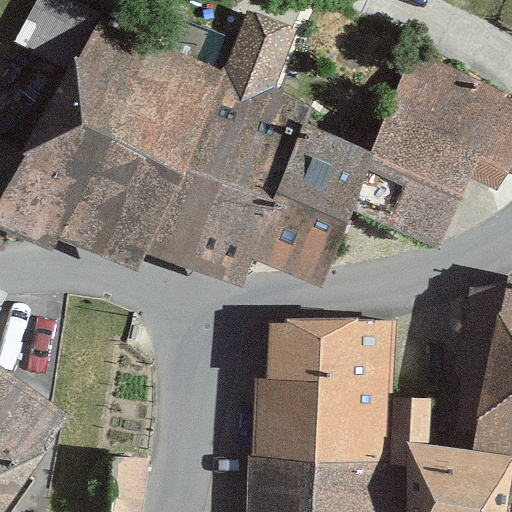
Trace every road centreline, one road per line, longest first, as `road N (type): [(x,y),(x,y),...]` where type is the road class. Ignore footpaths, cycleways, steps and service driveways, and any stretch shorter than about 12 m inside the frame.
road 1 (residential): [(511,223),(365,294),(221,305)]
road 2 (residential): [(0,268),(221,305)]
road 3 (unclassified): [(221,305),(191,445),(162,511)]
